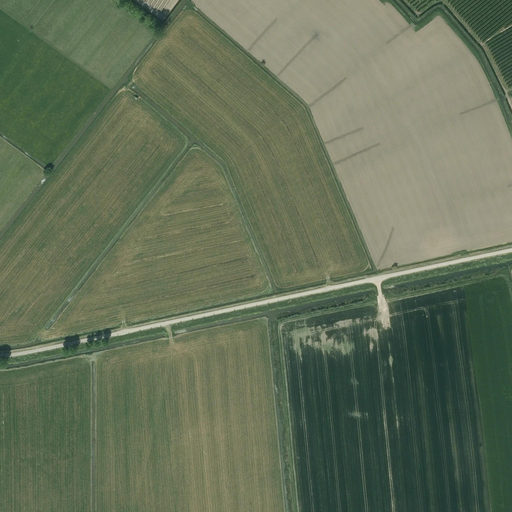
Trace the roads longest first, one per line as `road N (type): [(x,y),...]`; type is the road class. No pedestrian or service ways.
road 1 (unclassified): [(0,355),(511,249)]
road 2 (track): [(376,278),(381,301),(279,322),(295,511)]
